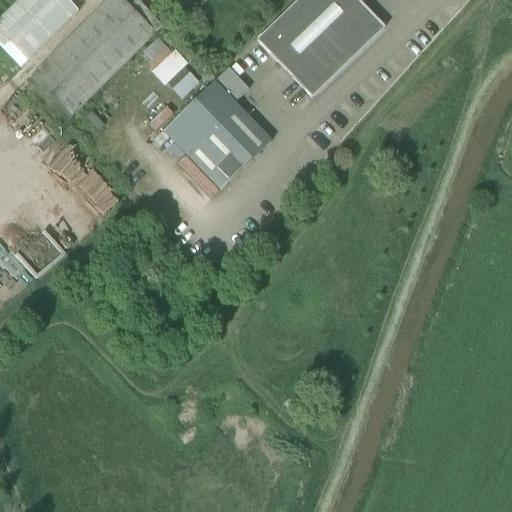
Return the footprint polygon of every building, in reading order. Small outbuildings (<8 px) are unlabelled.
[(65,0),(18,0),(0,18),(0,46),(21,68),(77,12),(65,0)] [(70,119),(156,34),(121,0),(108,0),(30,78),(70,119)] [(162,0),(172,10),(183,0),(162,0)] [(311,99),(383,30),(354,0),(299,0),(256,41),(311,99)] [(175,52),(151,74),(164,89),(167,86),(172,91),(189,74),(184,70),(187,67),(175,52)] [(199,97),(163,132),(175,144),(180,149),(186,155),(197,167),(220,191),(256,157),(270,143),(234,105),(248,91),(228,70),(214,83),(199,97)] [(156,131),(171,117),(165,109),(149,123),(156,131)]
